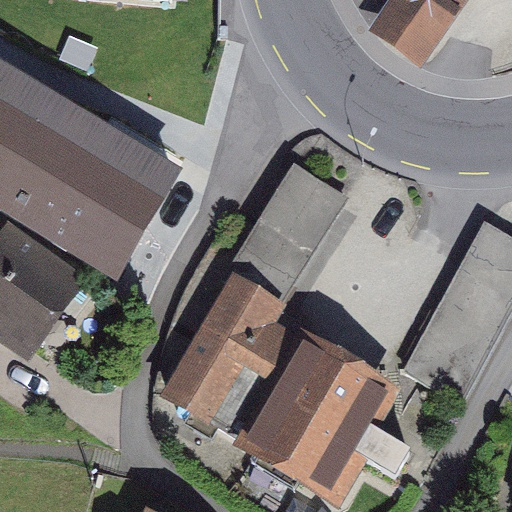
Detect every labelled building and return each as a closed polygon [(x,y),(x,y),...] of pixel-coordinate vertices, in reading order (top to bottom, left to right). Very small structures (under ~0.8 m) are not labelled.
[(196,0),(0,0),(0,6),(171,69),(196,0)] [(471,0),(399,0),(377,33),(427,67),(471,0)] [(161,182),(0,93),(0,203),(114,266),(161,182)] [(305,158),(263,219),(312,251),(353,190),(305,158)] [(511,283),(511,228),(483,213),(427,318),(479,345),(511,283)] [(74,279),(6,233),(0,242),(0,328),(28,347),(74,279)] [(231,284),(166,398),(329,490),(386,391),(271,326),(280,312),(231,284)]
